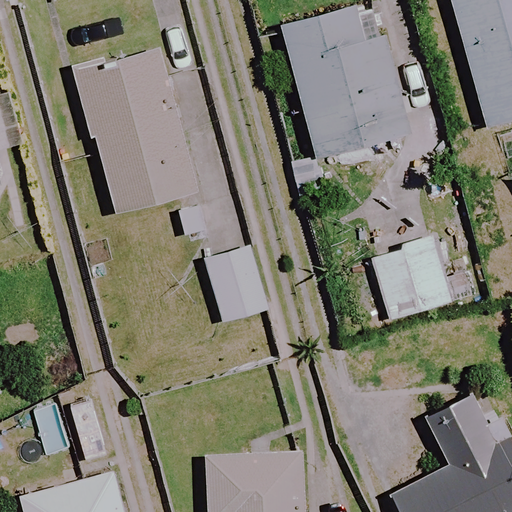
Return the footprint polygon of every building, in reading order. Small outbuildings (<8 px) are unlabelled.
[(367,9),(364,0),(362,0),(290,19),(326,153),(421,127),(395,29),(389,30),(375,34),(367,9)] [(511,0),(461,0),(495,124),(511,119),(511,0)] [(382,5),(367,9),(375,34),(389,30),(382,5)] [(207,187),(169,41),(114,56),(113,52),(78,61),(98,133),(103,132),(124,209),(207,187)] [(0,91),(0,142),(1,147),(29,139),(16,88),(0,91)] [(0,182),(10,180),(1,147),(0,142),(0,182)] [(458,297),(439,231),(410,240),(380,248),(397,314),(458,297)] [(276,305),(258,241),(240,246),(212,254),(229,318),(276,305)] [(457,460),(398,491),(409,511),(511,511),(511,414),(511,412),(497,419),(482,388),(434,412),(457,460)] [(261,448),(213,451),(215,511),(314,511),(312,475),(311,446),(261,448)] [(133,511),(121,466),(28,491),(33,511),(133,511)]
